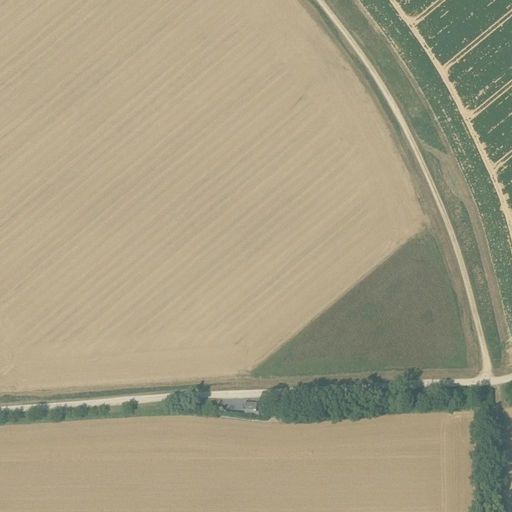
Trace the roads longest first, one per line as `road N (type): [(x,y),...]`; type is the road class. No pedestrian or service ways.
road 1 (track): [(0,411),(511,378)]
road 2 (track): [(317,0),(382,90),(431,187),(456,248),(491,384)]
road 3 (track): [(500,511),(498,384)]
